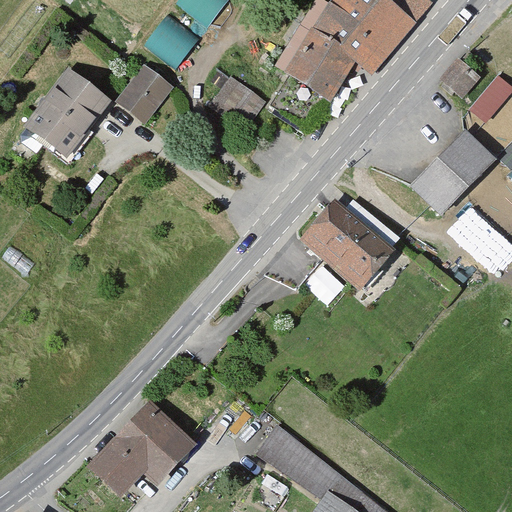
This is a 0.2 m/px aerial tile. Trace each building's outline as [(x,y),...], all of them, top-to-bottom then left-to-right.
[(178,0),(178,1),(210,25),(229,0),(178,0)] [(329,0),(309,25),(279,73),(329,102),(352,61),(370,76),(430,6),(422,0),(329,0)] [(165,14),(146,45),(181,66),(200,36),(165,14)] [(456,58),(436,81),(459,101),(479,78),(456,58)] [(142,69),(116,104),(143,124),(169,89),(142,69)] [(233,71),(212,106),(245,128),(266,99),(233,71)] [(66,72),(19,129),(61,163),(108,107),(66,72)] [(488,125),(511,90),(511,85),(496,75),(470,112),(488,125)] [(511,117),(500,133),(511,141),(511,146),(503,159),(511,165),(511,117)] [(460,132),(403,187),(434,220),(492,164),(460,132)] [(335,199),(266,273),(299,291),(326,262),(356,289),(392,251),(335,199)] [(480,210),(454,232),(483,265),(508,242),(480,210)] [(146,402),(85,465),(117,496),(138,474),(153,489),(193,448),(146,402)] [(380,511),(271,430),(254,453),(320,503),(313,511),(380,511)]
